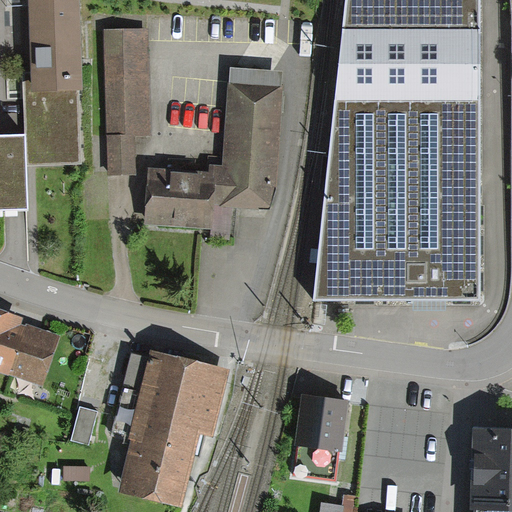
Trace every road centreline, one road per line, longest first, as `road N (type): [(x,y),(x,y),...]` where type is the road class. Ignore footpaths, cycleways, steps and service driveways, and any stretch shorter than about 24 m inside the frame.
road 1 (residential): [(0,280),(99,311),(266,345),(459,369)]
road 2 (residential): [(459,369),(455,511)]
